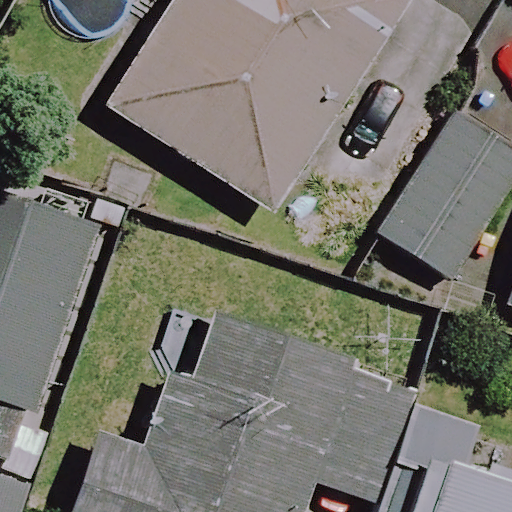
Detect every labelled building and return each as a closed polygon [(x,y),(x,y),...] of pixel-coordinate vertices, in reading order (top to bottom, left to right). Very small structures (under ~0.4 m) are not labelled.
[(398,0),(179,0),(107,111),(261,211),(398,0)] [(511,182),(511,159),(455,123),(381,239),(448,282),(511,182)] [(92,235),(0,204),(0,465),(13,470),(92,235)] [(404,385),(192,316),(147,454),(98,439),(74,511),(294,511),(304,484),(365,504),(404,385)] [(511,511),(511,496),(419,467),(404,511),(511,511)] [(0,511),(14,511),(22,490),(0,483),(0,511)]
